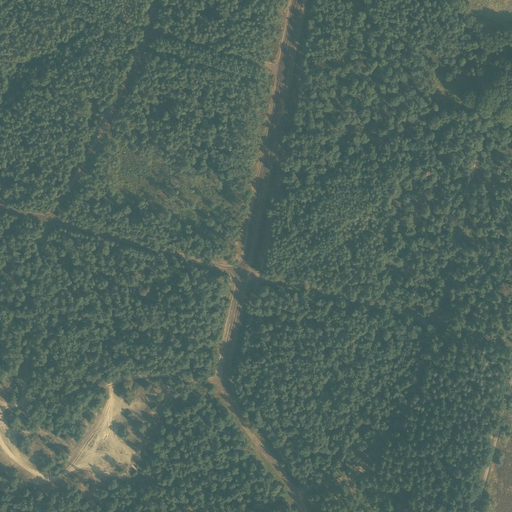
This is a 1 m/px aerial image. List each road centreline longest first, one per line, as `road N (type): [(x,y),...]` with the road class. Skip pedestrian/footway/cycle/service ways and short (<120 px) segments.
road 1 (track): [(300,511),(219,371),(295,0)]
road 2 (track): [(85,0),(148,28),(48,222),(23,403),(1,407),(0,425)]
road 3 (track): [(0,210),(430,323)]
road 4 (track): [(275,511),(303,491),(356,472),(380,445),(398,421),(430,323)]
road 5 (unknown): [(151,0),(148,28),(280,69)]
road 6 (track): [(0,427),(10,458),(110,511)]
road 7 (track): [(479,511),(511,382)]
